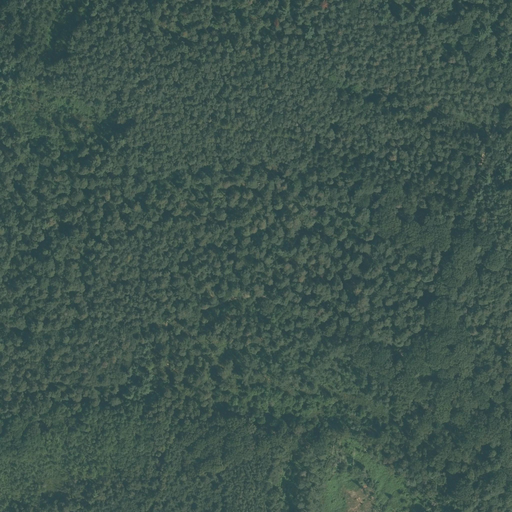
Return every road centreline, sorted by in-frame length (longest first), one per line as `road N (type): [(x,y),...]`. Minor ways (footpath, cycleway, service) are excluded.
road 1 (track): [(399,348),(409,350),(423,325),(511,83)]
road 2 (track): [(224,301),(261,296),(382,334),(399,348)]
road 3 (track): [(0,328),(165,319)]
road 4 (track): [(399,348),(426,407),(495,443)]
